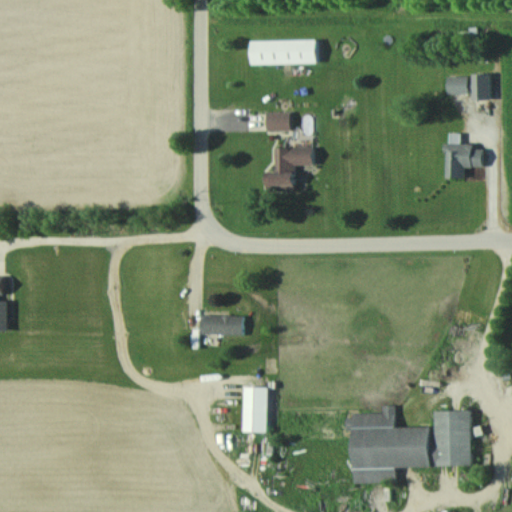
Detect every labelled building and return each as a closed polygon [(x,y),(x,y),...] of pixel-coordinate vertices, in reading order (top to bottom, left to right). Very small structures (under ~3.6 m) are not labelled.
[(253,39),(253,63),(319,62),(319,38),(253,39)] [(492,98),(491,72),(473,73),(474,99),(492,98)] [(449,75),(450,93),(472,92),(472,74),(449,75)] [(292,111),(268,111),(268,131),(292,130),(292,111)] [(447,177),(466,177),(466,166),(484,166),(484,145),(461,145),(461,132),(451,132),(451,142),(447,142),(447,177)] [(316,163),(316,146),(278,147),(279,170),(274,170),(274,188),(297,188),(297,164),(316,163)] [(0,329),(11,330),(11,299),(4,299),(4,275),(0,274),(0,329)] [(245,314),(203,313),(202,333),(244,334),(245,314)] [(245,430),(269,431),(270,386),(246,386),(245,430)] [(474,464),(473,409),(437,409),(437,425),(397,425),(397,404),(385,404),(385,411),(354,412),(354,419),(348,419),(349,429),(355,428),(356,482),(398,481),(398,466),(474,464)]
